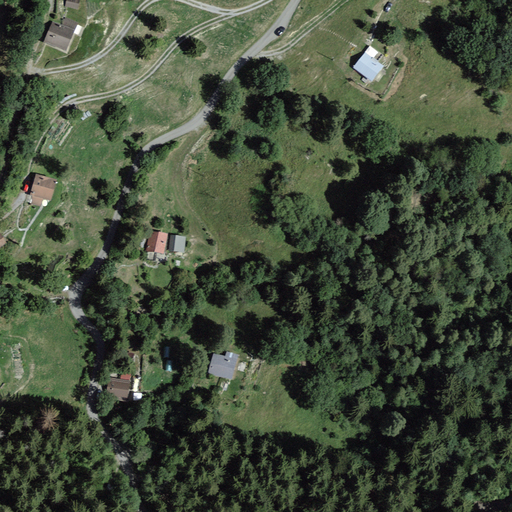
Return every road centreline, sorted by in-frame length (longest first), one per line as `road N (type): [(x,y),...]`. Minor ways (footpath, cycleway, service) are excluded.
road 1 (track): [(142,511),(118,449),(92,421),(99,343),(75,292),(100,258),(137,162),(199,121),(295,0)]
road 2 (track): [(37,141),(73,100),(122,91),(188,36),(270,0)]
road 3 (track): [(45,18),(0,186)]
road 4 (track): [(150,0),(104,52),(27,74)]
